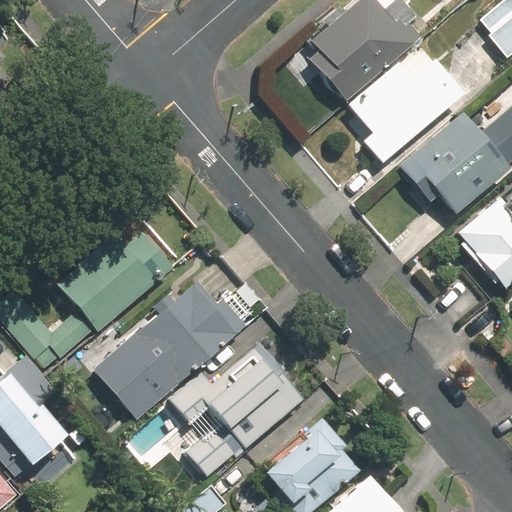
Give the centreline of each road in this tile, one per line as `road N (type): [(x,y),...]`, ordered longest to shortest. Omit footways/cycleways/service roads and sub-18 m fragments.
road 1 (tertiary): [(511,495),(146,71)]
road 2 (residential): [(0,198),(146,71)]
